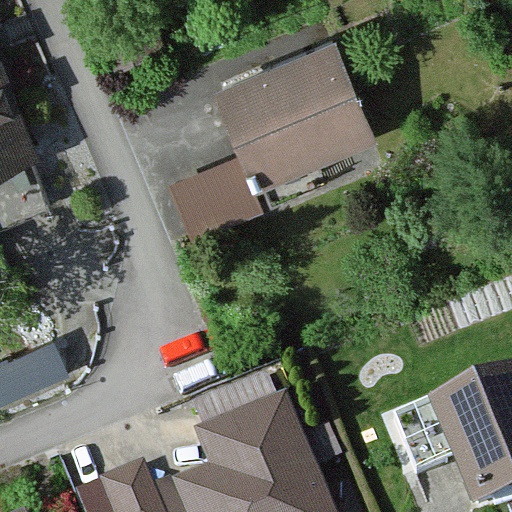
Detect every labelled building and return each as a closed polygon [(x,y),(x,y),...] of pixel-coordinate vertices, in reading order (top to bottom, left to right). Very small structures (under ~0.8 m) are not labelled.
[(340,41),(222,95),(268,193),(386,138),(340,41)] [(0,177),(39,162),(0,65),(0,177)] [(193,224),(263,201),(243,140),(172,164),(193,224)] [(6,353),(0,355),(0,399),(69,367),(54,335),(9,356),(6,353)] [(423,487),(463,471),(479,511),(494,511),(511,505),(511,385),(400,430),(423,487)] [(274,386),(201,416),(211,442),(202,446),(216,480),(184,494),(191,511),(338,511),(297,413),(287,417),(274,386)] [(162,511),(147,475),(105,492),(112,511),(162,511)]
